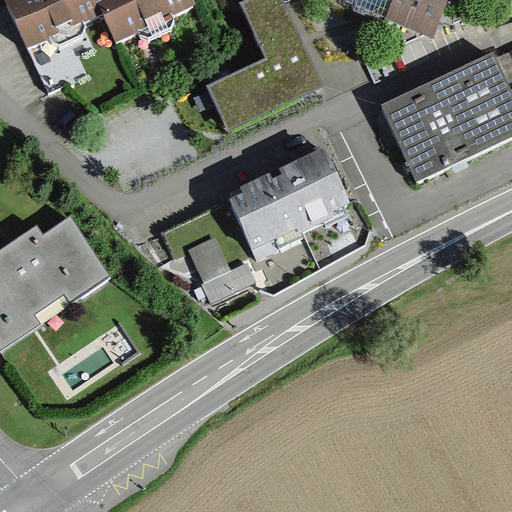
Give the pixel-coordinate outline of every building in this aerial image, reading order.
[(9,0),(7,1),(28,51),(51,42),(54,46),(62,49),(83,39),(88,30),(86,26),(104,17),(118,47),(139,35),(142,38),(151,42),(173,31),(175,22),(174,19),(198,8),(194,0),(9,0)] [(283,0),(248,0),(242,3),(268,59),(210,86),(230,129),(324,85),(283,0)] [(346,0),(346,1),(352,4),(356,10),(378,19),(386,18),(435,40),(450,0),(346,0)] [(511,139),(511,93),(495,56),(384,107),(419,183),(511,139)] [(326,148),(228,193),(259,259),(351,215),(346,206),(352,203),(326,148)] [(36,225),(0,250),(0,344),(3,349),(39,325),(33,316),(65,294),(70,302),(108,276),(69,219),(44,237),(36,225)] [(215,240),(190,252),(205,282),(200,285),(210,305),(256,283),(247,264),(231,272),(215,240)]
